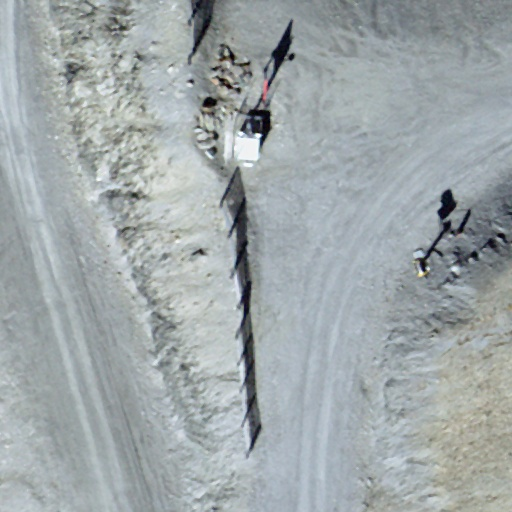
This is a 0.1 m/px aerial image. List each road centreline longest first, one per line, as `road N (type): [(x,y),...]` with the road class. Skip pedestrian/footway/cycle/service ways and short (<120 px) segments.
road 1 (track): [(511,24),(412,43),(319,251),(290,511)]
road 2 (track): [(147,511),(14,30),(23,0)]
